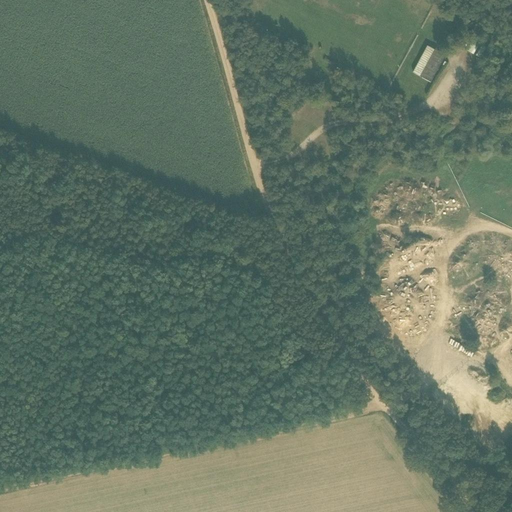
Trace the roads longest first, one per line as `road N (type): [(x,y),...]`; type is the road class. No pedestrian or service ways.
road 1 (track): [(380,402),(360,416),(0,493)]
road 2 (track): [(380,402),(308,287),(257,179)]
road 3 (unclassified): [(257,179),(207,0)]
road 4 (track): [(472,511),(380,402)]
